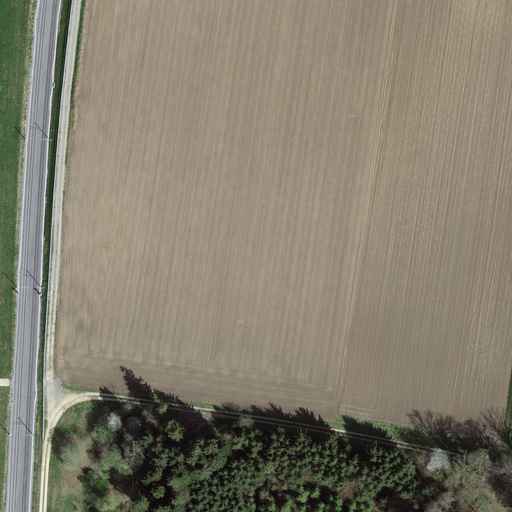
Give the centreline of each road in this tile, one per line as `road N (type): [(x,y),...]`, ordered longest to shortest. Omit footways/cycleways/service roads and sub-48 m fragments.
road 1 (track): [(78,0),(43,511)]
road 2 (track): [(49,389),(511,474)]
